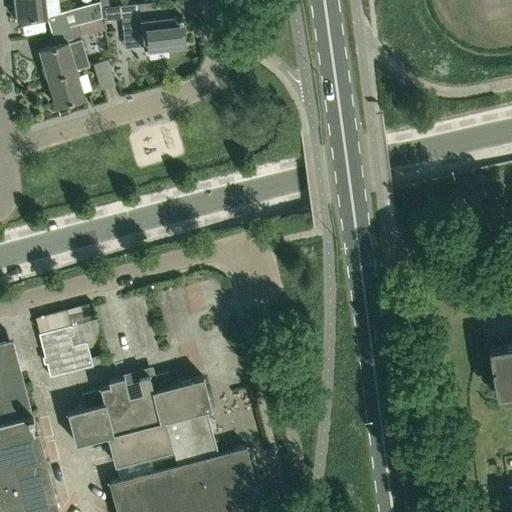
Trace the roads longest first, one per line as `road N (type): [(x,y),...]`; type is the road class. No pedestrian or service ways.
road 1 (unclassified): [(0,256),(291,178),(511,132)]
road 2 (primary): [(392,511),(322,0)]
road 3 (residential): [(1,147),(197,87),(221,57),(216,0)]
